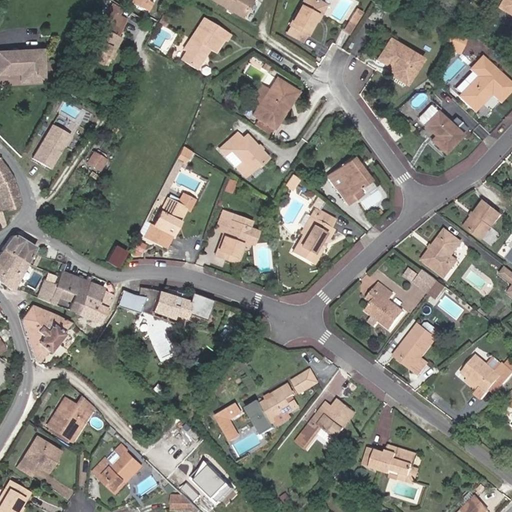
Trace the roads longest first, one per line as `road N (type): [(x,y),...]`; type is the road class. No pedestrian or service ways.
road 1 (residential): [(29,221),(108,278),(153,270),(301,318)]
road 2 (residential): [(301,318),(511,479)]
road 3 (unknown): [(29,221),(132,79),(135,27)]
road 4 (residential): [(301,318),(425,204)]
road 5 (residential): [(0,440),(25,365),(0,296)]
road 6 (residential): [(425,204),(343,88)]
